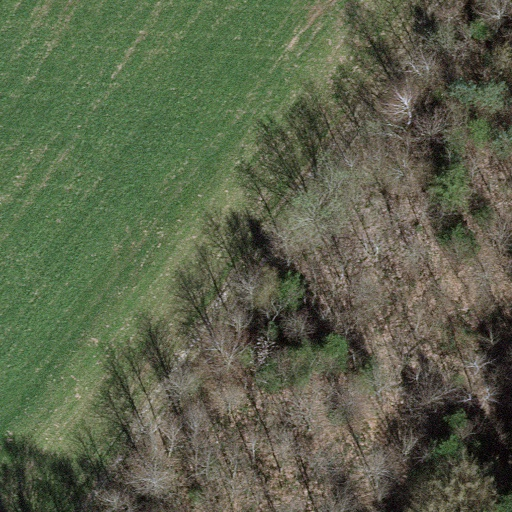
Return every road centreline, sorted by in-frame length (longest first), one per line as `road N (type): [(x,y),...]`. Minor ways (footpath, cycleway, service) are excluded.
road 1 (track): [(435,0),(67,511)]
road 2 (track): [(358,511),(314,457),(178,353)]
